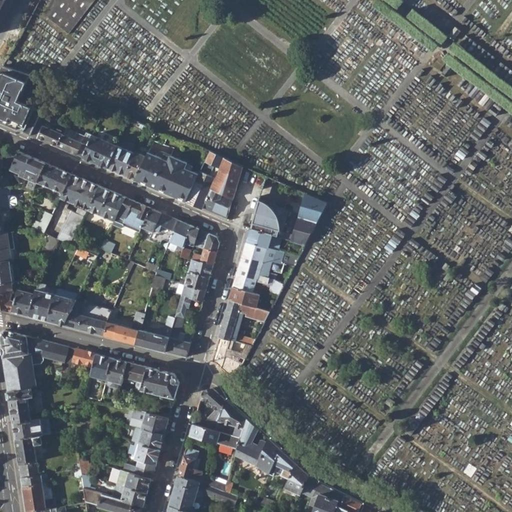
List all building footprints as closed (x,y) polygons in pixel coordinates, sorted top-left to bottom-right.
[(55,0),(45,14),(70,33),(94,0),(55,0)] [(0,120),(32,134),(40,113),(13,101),(23,72),(8,67),(2,66),(0,69),(0,120)] [(32,134),(57,145),(62,133),(62,132),(40,123),(43,115),(40,113),(32,134)] [(62,133),(74,138),(76,131),(65,126),(62,132),(62,133)] [(57,145),(83,156),(92,134),(87,132),(85,135),(76,131),(74,138),(62,133),(57,145)] [(143,159),(135,178),(153,186),(187,200),(196,180),(209,150),(199,145),(156,132),(152,141),(164,145),(175,148),(173,156),(163,152),(159,153),(155,155),(147,151),(145,155),(143,159)] [(83,156),(108,167),(112,155),(117,144),(92,134),(83,156)] [(108,167),(125,174),(133,156),(135,152),(117,144),(112,155),(108,167)] [(0,164),(11,170),(20,151),(12,148),(7,158),(2,156),(0,156),(0,164)] [(242,166),(209,150),(196,180),(212,186),(211,187),(233,197),(242,166)] [(47,163),(20,151),(11,170),(17,178),(20,174),(31,179),(38,182),(47,163)] [(125,174),(135,178),(143,159),(145,155),(136,151),(135,152),(133,156),(125,174)] [(73,174),(47,163),(38,182),(35,189),(41,190),(44,184),(64,192),(73,174)] [(100,186),(73,174),(64,192),(61,197),(88,209),(100,186)] [(265,176),(251,227),(272,234),(305,244),(328,202),(265,176)] [(0,186),(3,186),(9,185),(8,177),(0,177),(0,186)] [(38,182),(31,179),(28,186),(35,189),(38,182)] [(233,197),(211,187),(212,186),(196,180),(187,200),(227,217),(233,197)] [(0,186),(0,209),(10,208),(7,194),(11,194),(9,185),(3,186),(0,186)] [(126,196),(100,186),(88,209),(114,221),(117,215),(126,196)] [(143,226),(152,207),(126,196),(117,215),(114,221),(113,223),(122,227),(123,224),(141,232),(143,227),(143,226)] [(179,219),(152,207),(143,226),(143,227),(153,232),(150,239),(160,243),(162,239),(165,238),(171,240),(179,219)] [(0,209),(0,232),(4,232),(3,224),(11,215),(10,208),(0,209)] [(72,210),(58,238),(60,239),(70,243),(84,216),(72,210)] [(37,229),(44,232),(53,214),(45,211),(37,229)] [(191,224),(179,219),(171,240),(184,246),(186,242),(191,224)] [(199,228),(191,224),(186,242),(199,246),(200,241),(196,240),(199,228)] [(251,227),(247,240),(269,246),(272,234),(251,227)] [(0,232),(0,261),(11,260),(12,260),(11,249),(16,248),(13,231),(4,232),(0,232)] [(218,236),(210,232),(208,238),(201,237),(200,241),(199,246),(205,248),(218,251),(221,242),(218,236)] [(53,253),(60,239),(58,238),(51,235),(42,255),(53,253)] [(111,252),(115,244),(105,239),(101,248),(111,252)] [(247,240),(234,282),(254,288),(257,278),(269,282),(272,283),(270,288),(280,291),(299,255),(269,246),(247,240)] [(191,257),(192,248),(184,246),(183,256),(191,257)] [(11,249),(12,260),(18,259),(21,256),(18,253),(17,248),(16,248),(11,249)] [(214,264),(218,251),(205,248),(203,254),(201,261),(214,264)] [(201,261),(203,254),(196,252),(193,259),(201,261)] [(210,276),(214,264),(201,261),(193,259),(192,258),(189,270),(210,276)] [(0,261),(0,282),(14,282),(11,260),(0,261)] [(158,269),(156,275),(165,278),(169,279),(172,274),(158,269)] [(206,289),(210,276),(189,270),(185,283),(206,289)] [(162,288),(165,278),(156,275),(152,286),(162,288)] [(234,282),(230,298),(249,303),(256,306),(262,287),(267,288),(269,282),(257,278),(254,288),(234,282)] [(0,282),(0,293),(9,292),(10,292),(17,294),(19,288),(20,281),(14,282),(0,282)] [(182,294),(185,283),(179,281),(176,293),(181,294),(182,294)] [(30,315),(48,320),(56,293),(45,290),(46,284),(41,282),(36,292),(30,315)] [(203,300),(206,289),(185,283),(182,294),(203,300)] [(13,311),(30,315),(36,292),(19,288),(17,294),(16,301),(13,311)] [(0,307),(13,311),(16,301),(8,299),(10,292),(9,292),(0,293),(0,307)] [(48,320),(64,324),(71,311),(77,299),(56,293),(48,320)] [(200,310),(203,300),(182,294),(181,294),(176,315),(166,350),(187,356),(193,335),(185,333),(184,339),(179,338),(181,331),(188,307),(200,310)] [(230,298),(219,335),(231,339),(252,345),(262,327),(258,325),(250,337),(238,334),(244,313),(246,313),(249,303),(230,298)] [(64,324),(105,335),(109,321),(111,316),(113,311),(85,303),(82,314),(71,311),(64,324)] [(271,310),(256,306),(249,303),(246,313),(259,317),(258,318),(265,320),(271,310)] [(105,335),(136,343),(140,328),(145,311),(138,308),(134,322),(133,326),(109,321),(105,335)] [(136,343),(166,350),(176,315),(169,313),(164,329),(150,325),(149,331),(140,328),(136,343)] [(109,321),(133,326),(134,322),(111,316),(109,321)] [(29,354),(26,335),(6,330),(0,334),(0,339),(3,358),(17,356),(29,354)] [(227,350),(231,339),(219,335),(212,362),(217,364),(231,376),(243,362),(247,353),(236,348),(234,353),(227,350)] [(17,356),(3,358),(5,370),(8,370),(11,390),(31,387),(38,386),(37,379),(32,376),(31,367),(34,363),(42,362),(46,359),(45,356),(55,356),(66,358),(69,346),(35,337),(37,352),(29,354),(17,356)] [(64,367),(71,368),(73,364),(73,361),(76,348),(69,346),(66,358),(65,362),(64,366),(64,367)] [(73,361),(94,366),(97,354),(76,348),(73,361)] [(94,366),(94,369),(92,376),(107,380),(112,357),(97,354),(94,366)] [(107,380),(106,382),(109,385),(117,387),(122,385),(124,376),(127,361),(112,357),(107,380)] [(124,376),(145,382),(149,367),(127,361),(124,376)] [(145,382),(143,389),(176,397),(180,383),(175,373),(149,367),(145,382)] [(31,420),(28,396),(32,396),(31,387),(11,390),(8,390),(14,423),(31,420)] [(216,407),(212,418),(220,421),(227,400),(213,388),(204,391),(202,394),(216,407)] [(248,419),(227,400),(220,421),(220,422),(244,430),(248,419)] [(144,419),(141,427),(144,428),(165,434),(170,417),(134,408),(132,415),(144,419)] [(40,434),(51,433),(48,418),(31,420),(14,423),(16,438),(40,434)] [(212,418),(209,428),(217,431),(220,422),(220,421),(212,418)] [(237,455),(257,463),(262,453),(266,445),(263,445),(260,446),(252,443),(258,429),(248,419),(244,430),(242,439),(239,448),(237,455)] [(191,434),(239,448),(242,439),(221,432),(217,431),(209,428),(194,423),(191,434)] [(133,440),(135,441),(140,442),(144,428),(141,427),(137,426),(133,440)] [(161,448),(165,434),(144,428),(140,442),(161,448)] [(16,438),(22,478),(39,475),(34,445),(42,443),(40,434),(16,438)] [(271,472),(271,470),(281,449),(269,439),(266,445),(262,453),(257,463),(271,472)] [(138,459),(136,467),(154,472),(161,448),(140,442),(135,441),(133,444),(130,444),(127,454),(130,455),(130,457),(138,459)] [(188,447),(180,475),(202,481),(204,482),(206,473),(207,471),(199,468),(195,467),(197,459),(199,450),(188,447)] [(281,483),(286,486),(296,463),(281,449),(271,470),(276,472),(279,466),(286,469),(284,475),(281,483)] [(308,474),(296,463),(286,486),(285,487),(300,493),(308,474)] [(136,467),(126,464),(125,470),(129,472),(134,473),(136,467)] [(276,472),(284,475),(286,469),(279,466),(276,472)] [(136,467),(134,473),(152,479),(154,472),(136,467)] [(118,484),(125,486),(148,492),(152,479),(134,473),(129,472),(125,470),(122,470),(118,484)] [(22,478),(28,511),(46,508),(57,506),(55,498),(45,500),(43,482),(48,481),(47,473),(39,475),(22,478)] [(84,473),(83,483),(92,484),(93,474),(84,473)] [(230,481),(206,473),(204,482),(209,484),(227,490),(230,481)] [(311,498),(317,482),(308,474),(300,493),(311,498)] [(180,475),(177,485),(199,491),(202,481),(180,475)] [(342,494),(324,485),(317,482),(311,498),(309,504),(317,508),(315,511),(334,511),(337,505),(342,494)] [(240,495),(227,490),(209,484),(206,491),(208,495),(236,504),(240,495)] [(177,485),(171,506),(192,511),(196,511),(197,509),(193,508),(199,491),(177,485)] [(125,486),(122,498),(145,505),(148,492),(125,486)] [(142,511),(145,505),(122,498),(85,488),(85,491),(87,502),(122,511),(142,511)] [(358,511),(362,504),(342,494),(337,505),(352,511),(358,511)]
